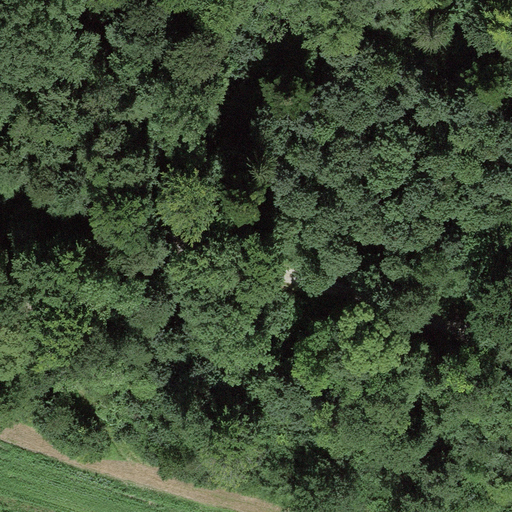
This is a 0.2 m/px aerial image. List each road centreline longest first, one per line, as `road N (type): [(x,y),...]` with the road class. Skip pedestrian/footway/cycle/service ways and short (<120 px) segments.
road 1 (track): [(511,339),(257,269),(0,177)]
road 2 (track): [(297,280),(424,235),(511,225)]
road 3 (track): [(0,262),(52,356),(0,413)]
